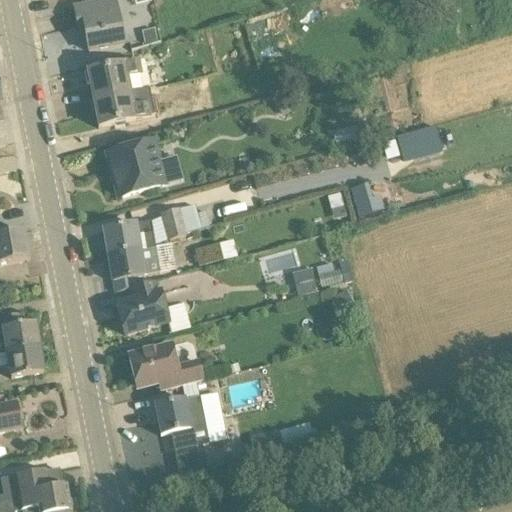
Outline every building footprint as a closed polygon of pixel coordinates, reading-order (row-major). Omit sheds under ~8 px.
[(88,55),(124,48),(115,3),(73,11),(79,40),(85,39),(88,55)] [(158,44),(155,32),(148,34),(143,41),(145,47),(158,44)] [(92,105),(149,93),(143,65),(86,76),(92,105)] [(154,120),(149,93),(92,105),(98,132),(154,120)] [(285,98),(274,105),(283,119),(297,109),(288,97),(288,95),(285,98)] [(122,200),(123,200),(164,190),(153,144),(111,156),(109,156),(108,158),(108,159),(108,160),(108,161),(118,198),(119,199),(120,200),(122,200)] [(328,200),(331,213),(344,210),(340,197),(328,200)] [(385,212),(381,199),(355,207),(359,220),(385,212)] [(185,240),(185,237),(200,233),(194,209),(178,214),(178,212),(161,217),(169,245),(185,240)] [(154,250),(152,238),(150,224),(103,233),(108,259),(141,253),(154,250)] [(0,267),(28,263),(23,235),(0,238),(0,267)] [(224,264),(219,247),(195,254),(199,271),(224,264)] [(115,296),(135,291),(134,283),(160,278),(157,264),(144,266),(141,253),(108,259),(112,285),(113,285),(115,296)] [(313,269),(316,289),(346,284),(343,264),(313,269)] [(296,275),(301,299),(315,296),(310,272),(296,275)] [(155,298),(152,287),(131,293),(134,304),(117,309),(125,339),(167,327),(159,297),(155,298)] [(347,293),(330,301),(339,318),(356,309),(347,293)] [(38,351),(35,327),(22,329),(20,317),(0,320),(0,322),(2,332),(0,332),(0,358),(5,357),(38,351)] [(128,359),(136,389),(169,381),(172,392),(202,385),(197,365),(176,370),(171,348),(128,359)] [(43,376),(38,351),(5,357),(7,372),(9,382),(43,376)] [(229,369),(231,378),(241,376),(238,366),(229,369)] [(0,437),(21,433),(15,408),(3,411),(0,400),(0,437)] [(174,447),(176,454),(180,481),(207,473),(202,448),(208,447),(199,401),(154,409),(160,439),(172,437),(174,447)] [(310,426),(294,431),(299,445),(314,441),(310,426)] [(254,459),(284,450),(279,433),(249,442),(254,459)] [(12,500),(13,511),(69,511),(72,509),(71,503),(68,501),(66,490),(62,491),(59,472),(8,481),(12,500)]
